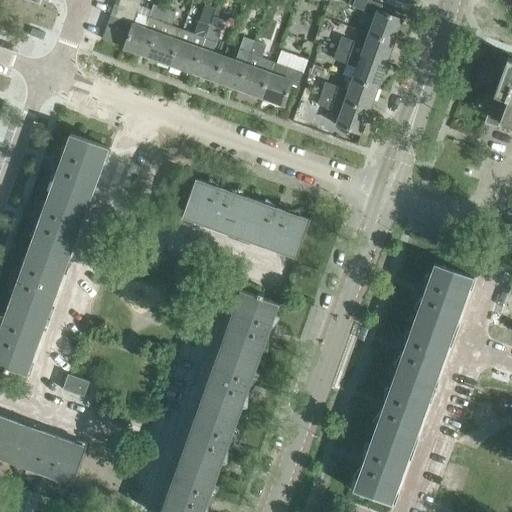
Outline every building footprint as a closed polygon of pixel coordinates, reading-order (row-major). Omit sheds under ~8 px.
[(116,0),(114,5),(137,13),(141,2),(135,0),(116,0)] [(375,17),(369,34),(394,43),(402,20),(380,12),(383,5),(369,0),(354,0),(352,7),(366,12),(365,13),(375,17)] [(110,16),(133,24),(137,13),(114,5),(110,16)] [(124,49),(147,57),(164,9),(154,5),(145,28),(133,24),(129,36),(125,47),(124,49)] [(147,57),(170,65),(182,30),(171,26),(176,13),(164,9),(147,57)] [(110,16),(106,28),(129,36),(133,24),(110,16)] [(170,65),(192,73),(210,25),(199,21),(194,34),(182,30),(170,65)] [(192,73),(215,82),(224,56),(213,52),(221,29),(210,25),(192,73)] [(102,39),(125,47),(129,36),(106,28),(102,39)] [(342,37),(338,48),(386,66),(394,43),(369,34),(365,45),(342,37)] [(215,82),(238,90),(255,41),(244,37),(235,60),(224,56),(215,82)] [(238,90),(261,98),(273,63),(261,58),(266,45),(255,41),(238,90)] [(278,60),(306,69),(310,57),(282,48),(278,60)] [(357,68),(353,79),(378,88),(386,66),(338,48),(334,59),(357,68)] [(500,122),(501,122),(511,126),(511,58),(508,57),(494,95),(495,95),(488,113),(501,118),(500,122)] [(273,63),(261,98),(283,106),(291,84),(298,87),(303,73),(273,63)] [(322,93),(321,94),(370,111),(378,88),(353,79),(348,91),(325,82),(324,85),(313,81),(310,88),(322,93)] [(370,111),(321,94),(317,105),(340,113),(336,125),(361,134),(370,111)] [(296,112),(305,118),(315,106),(307,100),(296,112)] [(59,167),(50,190),(89,204),(110,148),(70,133),(62,158),(58,157),(55,165),(59,167)] [(182,218),(239,238),(253,199),(229,190),(231,187),(222,183),(221,187),(196,178),(182,218)] [(38,223),(29,247),(69,261),(89,204),(50,190),(41,214),(38,213),(35,222),(38,223)] [(253,199),(239,238),(296,258),(310,219),(286,210),(287,207),(278,204),(277,207),(253,199)] [(18,280),(9,304),(49,318),(69,261),(29,247),(21,271),(17,270),(14,278),(18,280)] [(422,297),(414,320),(454,334),(474,277),(435,263),(426,288),(423,287),(420,296),(422,297)] [(241,289),(220,346),(260,360),(268,337),(272,338),(275,329),(271,328),(280,303),(263,297),(264,294),(259,292),(258,295),(241,289)] [(49,318),(9,304),(1,327),(0,327),(0,364),(6,366),(5,370),(10,372),(11,368),(28,375),(49,318)] [(402,353),(394,376),(433,390),(454,334),(414,320),(405,344),(403,343),(400,352),(402,353)] [(220,346),(200,403),(239,417),(248,393),(251,394),(254,386),(251,384),(260,360),(220,346)] [(63,389),(64,389),(64,388),(83,395),(83,396),(84,397),(90,381),(68,374),(63,389)] [(382,409),(374,433),(413,447),(433,390),(394,376),(385,401),(383,400),(380,408),(382,409)] [(200,403),(179,460),(219,474),(228,450),(231,451),(234,442),(231,441),(239,417),(200,403)] [(0,458),(15,464),(30,425),(0,414),(0,458)] [(30,425),(15,464),(39,473),(38,476),(47,480),(48,476),(73,485),(87,446),(30,425)] [(413,447),(374,433),(365,457),(362,456),(359,465),(362,466),(353,490),(354,490),(392,504),(393,504),(413,447)] [(219,474),(179,460),(160,511),(205,511),(207,506),(211,507),(214,499),(211,497),(219,474)]
